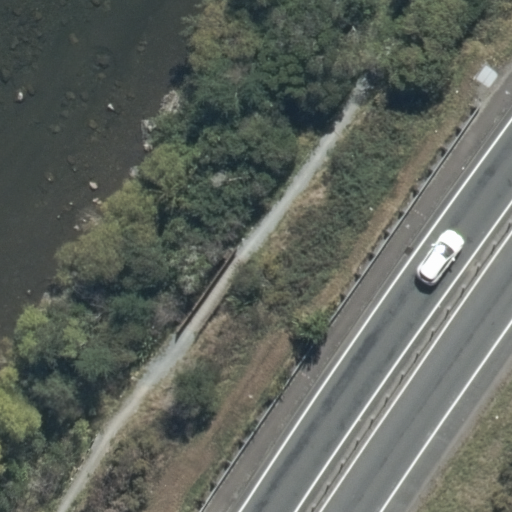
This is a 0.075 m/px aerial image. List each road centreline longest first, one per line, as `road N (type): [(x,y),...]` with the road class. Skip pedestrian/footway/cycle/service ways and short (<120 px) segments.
road 1 (secondary): [(267,511),(511,158)]
road 2 (secondary): [(511,276),(359,511)]
